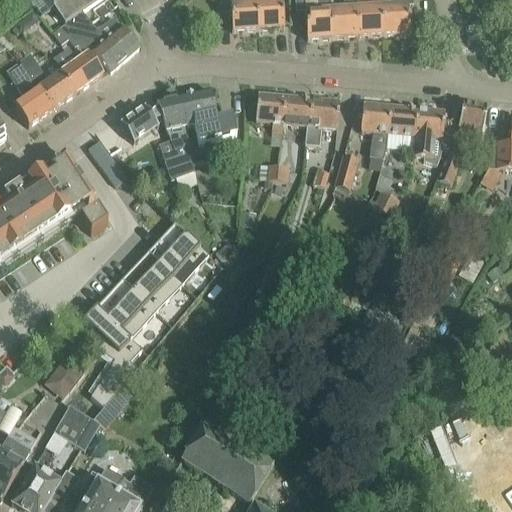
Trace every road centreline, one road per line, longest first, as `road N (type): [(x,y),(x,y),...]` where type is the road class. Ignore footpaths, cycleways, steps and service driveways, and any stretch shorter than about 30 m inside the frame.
road 1 (residential): [(0,339),(128,231),(64,134)]
road 2 (residential): [(167,69),(195,64),(446,86)]
road 3 (residential): [(64,134),(167,69)]
